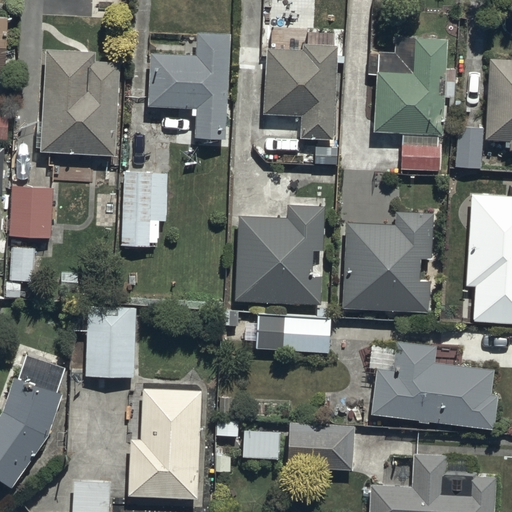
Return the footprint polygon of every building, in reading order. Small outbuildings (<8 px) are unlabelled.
[(300,133),(332,135),(338,41),(333,41),(334,28),(308,27),(307,39),(301,39),(301,45),(267,43),(263,108),(301,111),(300,133)] [(437,141),(437,132),(443,132),(445,35),(416,34),(415,68),(412,68),(395,49),(381,49),(380,67),(375,67),(374,131),(401,131),(400,166),(438,167),(439,141),(437,141)] [(223,142),(228,39),(199,36),(199,56),(150,52),(147,110),(196,111),(195,138),(223,142)] [(95,47),(46,45),(41,146),(115,149),(119,59),(95,58),(95,47)] [(511,154),(511,57),(492,56),(487,153),(511,154)] [(0,108),(0,135),(7,136),(8,108),(0,108)] [(482,123),(456,122),(454,165),(480,166),(482,123)] [(153,252),(159,176),(123,173),(116,249),(153,252)] [(52,183),(10,182),(8,234),(50,236),(52,183)] [(511,321),(511,193),(470,192),(466,281),(475,281),(474,320),(511,321)] [(287,215),(239,213),(236,297),(321,300),(322,274),(312,274),(313,246),(324,246),(325,202),(287,201),(287,215)] [(394,221),(346,219),(342,305),(429,309),(430,278),(420,278),(421,255),(432,256),(434,210),(395,208),(394,221)] [(34,244),(12,243),(10,276),(6,276),(5,295),(20,296),(20,277),(33,278),(34,244)] [(135,375),(136,304),(73,304),(72,329),(86,329),(86,374),(135,375)] [(257,309),(255,346),(328,350),(331,306),(317,305),(316,313),(257,309)] [(375,362),(369,408),(494,424),(499,390),(491,390),(494,368),(435,360),(437,343),(407,340),(406,347),(399,346),(397,365),(375,362)] [(4,412),(0,417),(0,483),(6,488),(49,433),(62,393),(15,379),(4,412)] [(198,501),(204,396),(137,393),(129,496),(198,501)] [(240,416),(215,416),(214,435),(239,435),(240,416)] [(353,423),(288,421),(286,464),(352,467),(353,423)] [(278,428),(242,427),(241,454),(277,455),(278,428)] [(370,480),(368,511),(493,511),(496,472),(470,470),(471,453),(413,450),(412,482),(370,480)] [(108,511),(109,479),(72,477),(71,511),(108,511)]
